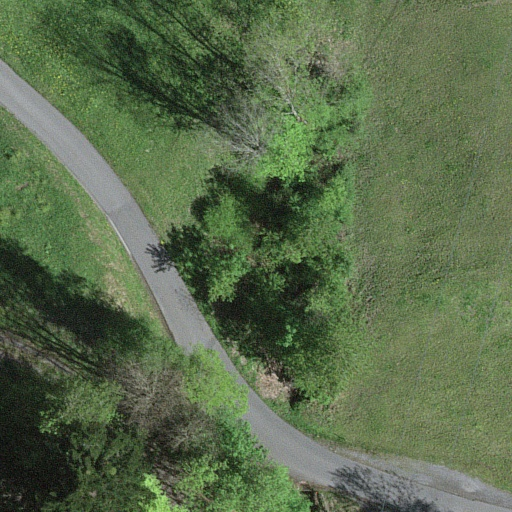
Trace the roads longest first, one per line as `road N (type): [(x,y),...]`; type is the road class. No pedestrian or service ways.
road 1 (unclassified): [(0,117),(277,449),(446,511)]
road 2 (track): [(174,511),(114,421),(0,349)]
